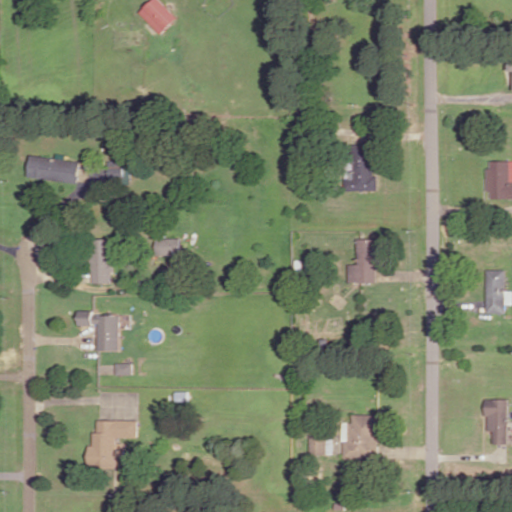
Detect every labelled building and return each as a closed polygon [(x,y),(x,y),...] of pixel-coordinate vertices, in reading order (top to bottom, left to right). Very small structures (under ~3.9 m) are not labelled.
[(152,0),(142,10),(161,31),(178,16),(163,0),(152,0)] [(352,144),(353,175),(349,175),(350,189),(381,188),(380,173),(376,173),(375,143),(352,144)] [(34,153),(31,174),(79,182),(82,160),(34,153)] [(491,159),(491,167),(487,167),(487,189),(491,189),(491,195),(511,195),(511,181),(509,181),(508,159),(491,159)] [(113,166),(113,176),(133,177),(133,166),(113,166)] [(159,236),(159,254),(183,253),(182,235),(159,236)] [(94,239),(95,281),(114,281),(113,238),(94,239)] [(361,238),(361,263),(352,263),(352,280),(380,280),(380,238),(361,238)] [(488,269),(487,308),(503,309),(504,269),(488,269)] [(82,309),(81,321),(96,322),(96,319),(103,319),(102,346),(121,347),(122,314),(96,313),(96,309),(82,309)] [(118,361),(118,371),(134,371),(134,360),(118,361)] [(178,389),(178,398),(191,399),(191,389),(178,389)] [(486,396),(486,413),(490,413),(490,428),(495,428),(495,442),(510,442),(510,396),(486,396)] [(350,421),(350,439),(346,439),(346,457),(382,457),(382,412),(355,412),(355,421),(350,421)] [(99,417),(99,430),(96,430),(96,466),(117,466),(117,435),(133,435),(133,421),(118,421),(118,417),(99,417)] [(313,452),(328,452),(328,424),(313,424),(313,452)]
